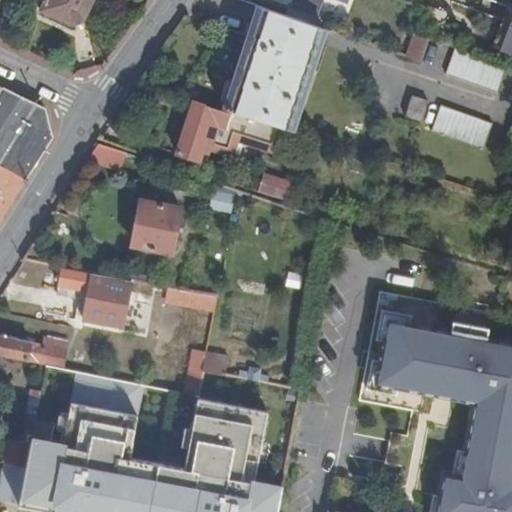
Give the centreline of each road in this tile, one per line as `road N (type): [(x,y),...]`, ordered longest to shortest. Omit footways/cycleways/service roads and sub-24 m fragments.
road 1 (tertiary): [(0,261),(96,108)]
road 2 (tertiary): [(96,108),(172,0)]
